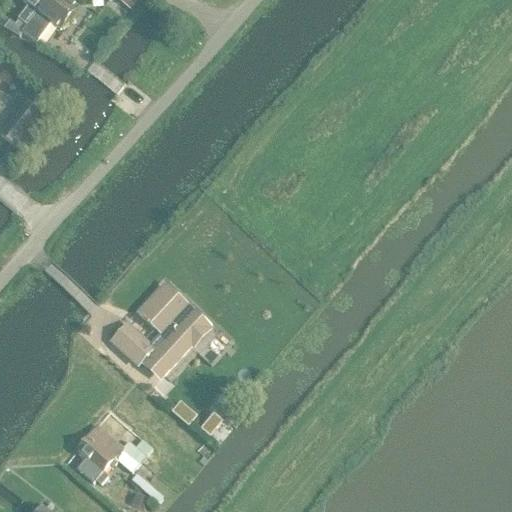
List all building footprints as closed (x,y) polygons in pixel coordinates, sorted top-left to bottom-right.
[(20,21),(27,26),(47,0),(19,0),(30,8),(20,21)] [(47,0),(27,26),(28,28),(25,32),(23,35),(38,46),(53,26),(62,33),(80,10),(67,0),(47,0)] [(117,0),(131,11),(139,0),(138,0),(117,0)] [(11,22),(6,29),(21,38),(23,35),(25,32),(17,26),(11,22)] [(2,138),(20,153),(47,121),(28,106),(2,138)] [(126,329),(112,344),(138,368),(145,360),(164,378),(185,356),(209,331),(165,289),(139,316),(163,339),(150,352),(126,329)] [(181,404),(172,414),(189,429),(198,419),(181,404)] [(123,452),(97,430),(77,453),(86,461),(77,472),(93,486),(96,483),(101,488),(108,480),(103,475),(109,469),(112,472),(118,465),(131,477),(153,453),(142,444),(135,451),(129,445),(123,452)] [(136,495),(131,506),(144,511),(149,501),(136,495)]
